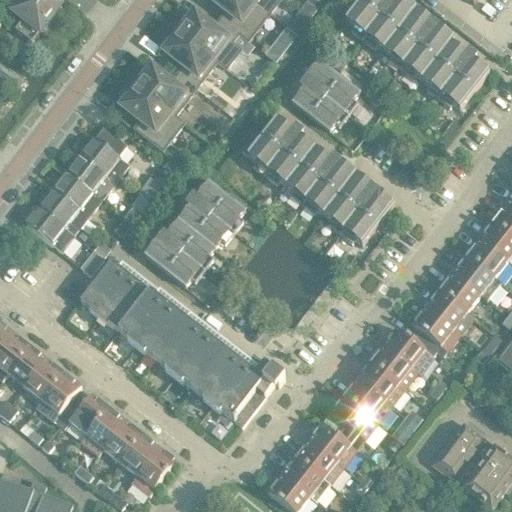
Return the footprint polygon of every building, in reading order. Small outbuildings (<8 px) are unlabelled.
[(24,0),(13,15),(23,23),(15,33),(32,46),(40,36),(40,37),(62,9),(49,0),(24,0)] [(269,18),(246,0),(207,0),(227,15),(220,23),(248,45),(269,18)] [(283,0),(246,0),(269,18),(283,0)] [(461,114),(493,74),(398,0),(365,0),(346,25),(355,31),(352,35),(375,53),(378,49),(393,61),(390,65),(413,83),(417,79),(431,90),(427,94),(451,112),(454,108),(461,114)] [(248,45),(220,23),(213,32),(194,17),(187,27),(184,24),(177,34),(227,73),(241,53),(232,46),(239,38),(248,45)] [(227,73),(177,34),(170,43),(172,45),(165,55),(184,70),(177,78),(196,93),(217,66),(226,73),(227,73)] [(290,106),(294,108),(330,136),(336,128),(340,131),(358,107),(354,104),(360,97),(320,67),(290,106)] [(196,93),(177,78),(171,87),(152,72),(144,82),(141,79),(134,89),(184,127),(185,127),(175,120),(196,93)] [(184,127),(134,89),(127,98),(130,100),(122,110),(141,125),(135,133),(163,155),(184,127)] [(395,209),(348,173),(280,120),(263,141),(256,136),(241,155),(256,167),(252,171),(275,190),(279,186),(294,197),(290,201),(314,219),(317,215),(331,226),(328,230),(352,249),(355,245),(362,250),(395,209)] [(116,159),(124,148),(104,132),(95,143),(94,142),(80,161),(110,184),(115,178),(120,182),(129,171),(119,163),(119,162),(116,159)] [(103,205),(120,182),(115,178),(110,184),(80,161),(67,177),(103,205)] [(168,165),(158,177),(167,183),(176,171),(168,165)] [(90,221),(103,205),(67,177),(54,194),(90,221)] [(150,181),(138,196),(142,199),(150,205),(162,189),(155,183),(154,184),(150,181)] [(206,183),(200,190),(146,260),(186,291),(191,284),(196,287),(214,264),(210,260),(222,246),(226,249),(244,225),(240,222),(246,214),(206,183)] [(54,194),(40,212),(66,231),(70,227),(79,235),(90,221),(54,194)] [(266,196),(260,204),(267,210),(273,202),(266,196)] [(511,214),(506,209),(492,226),(511,241),(511,214)] [(125,222),(133,228),(142,217),(134,210),(125,222)] [(27,229),(52,249),(62,257),(74,241),(64,234),(66,231),(40,212),(27,229)] [(133,228),(125,222),(115,234),(123,240),(133,228)] [(511,241),(492,226),(479,243),(507,266),(508,265),(511,259),(511,241)] [(479,243),(466,260),(494,283),(500,287),(502,285),(496,281),(507,266),(479,243)] [(101,246),(94,255),(95,256),(104,264),(107,261),(112,255),(101,246)] [(82,272),(91,280),(104,264),(95,256),(82,272)] [(466,260),(452,277),(481,299),(487,304),(500,287),(494,283),(466,260)] [(112,265),(91,292),(81,305),(241,431),(266,399),(265,398),(274,387),(279,391),(285,383),(265,367),(258,375),(246,365),(243,369),(112,265)] [(452,277),(439,294),(468,317),(481,299),(452,277)] [(439,294),(426,311),(461,339),(467,332),(463,323),(468,317),(439,294)] [(426,311),(412,328),(420,335),(441,351),(437,356),(443,361),(461,339),(426,311)] [(511,330),(511,324),(508,321),(502,328),(509,334),(511,330)] [(0,326),(0,354),(14,337),(4,329),(0,326)] [(397,332),(383,350),(411,372),(424,356),(432,362),(436,357),(443,362),(443,361),(437,356),(441,351),(420,335),(412,344),(397,332)] [(14,337),(0,354),(0,383),(3,386),(8,379),(30,350),(23,344),(22,344),(14,337)] [(482,355),(488,361),(501,344),(494,339),(482,355)] [(511,342),(495,365),(511,378),(511,342)] [(30,350),(8,379),(25,392),(47,363),(38,356),(30,350)] [(383,350),(370,367),(398,389),(411,372),(383,350)] [(488,361),(482,355),(476,363),(483,368),(488,361)] [(47,363),(25,392),(42,405),(64,377),(57,371),(47,363)] [(370,367),(357,384),(391,411),(404,395),(397,389),(398,389),(370,367)] [(42,405),(37,412),(54,425),(64,433),(80,413),(70,405),(82,391),(72,383),(64,377),(42,405)] [(357,384),(343,401),(378,427),(391,411),(357,384)] [(436,391),(442,396),(447,390),(441,385),(436,391)] [(442,396),(436,391),(430,399),(437,404),(442,396)] [(80,413),(64,433),(64,434),(69,427),(86,440),(109,411),(101,406),(91,398),(80,413)] [(323,427),(322,428),(357,455),(378,427),(343,401),(329,419),(343,430),(337,438),(323,427)] [(0,409),(0,418),(3,421),(12,409),(4,404),(2,408),(0,409)] [(12,409),(3,421),(10,426),(18,415),(12,409)] [(86,440),(81,446),(81,447),(98,460),(125,425),(116,418),(109,411),(86,440)] [(405,422),(418,432),(423,425),(411,416),(405,422)] [(418,432),(405,422),(393,438),(405,447),(418,432)] [(125,425),(98,460),(99,460),(104,454),(120,467),(142,438),(135,433),(125,425)] [(322,428),(309,445),(343,472),(357,455),(322,428)] [(491,511),(492,511),(511,486),(511,463),(464,428),(434,469),(491,511)] [(33,434),(29,441),(38,448),(43,442),(33,434)] [(142,438),(120,467),(137,480),(159,451),(150,444),(142,438)] [(405,447),(393,438),(392,440),(394,442),(388,450),(395,455),(401,448),(404,450),(405,447)] [(42,451),(49,457),(55,449),(48,444),(42,451)] [(309,445),(295,462),(330,489),(343,472),(309,445)] [(137,480),(132,487),(150,500),(155,494),(177,465),(170,460),(159,451),(137,480)] [(295,462),(282,479),(309,502),(316,507),(316,506),(330,489),(295,462)] [(81,482),(87,474),(80,469),(74,477),(81,482)] [(87,474),(81,482),(88,487),(94,480),(87,474)] [(269,495),(268,497),(287,511),(301,511),(309,502),(282,479),(269,495)] [(361,486),(367,491),(373,485),(366,480),(361,486)] [(71,511),(73,509),(44,499),(47,489),(33,484),(30,493),(0,482),(0,511),(71,511)] [(367,491),(361,486),(355,493),(362,498),(367,491)] [(115,508),(120,501),(114,496),(108,503),(115,508)] [(120,501),(115,508),(119,511),(123,511),(128,506),(120,501)]
